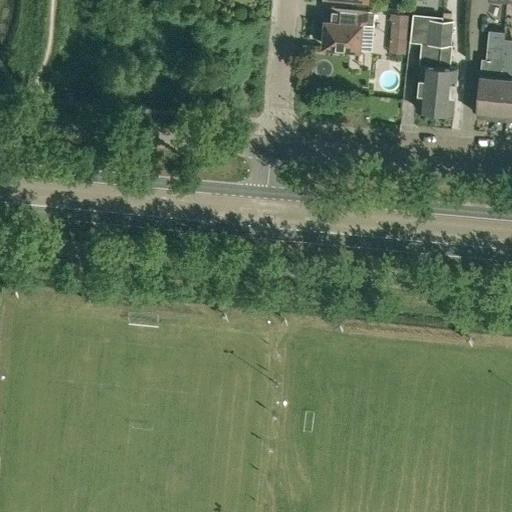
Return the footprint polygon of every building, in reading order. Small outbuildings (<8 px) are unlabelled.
[(372,50),(374,25),(375,11),(332,7),(330,20),(326,20),(326,23),(322,26),(322,31),(325,35),(324,45),(372,50)] [(392,13),(390,37),(389,52),(405,53),(406,38),(409,14),(392,13)] [(435,35),(453,37),(454,20),(443,19),(437,18),(435,35)] [(483,74),(481,91),(479,114),(496,115),(502,50),(504,38),(505,31),(489,29),(486,58),(482,58),(480,74),(483,74)] [(458,67),(451,66),(452,53),(453,37),(435,35),(434,42),(434,43),(442,44),(436,109),(454,111),(458,67)] [(511,38),(504,38),(502,50),(496,115),(511,116),(511,38)] [(418,108),(436,109),(442,44),(434,43),(434,42),(422,41),(420,63),(422,63),(418,108)]
